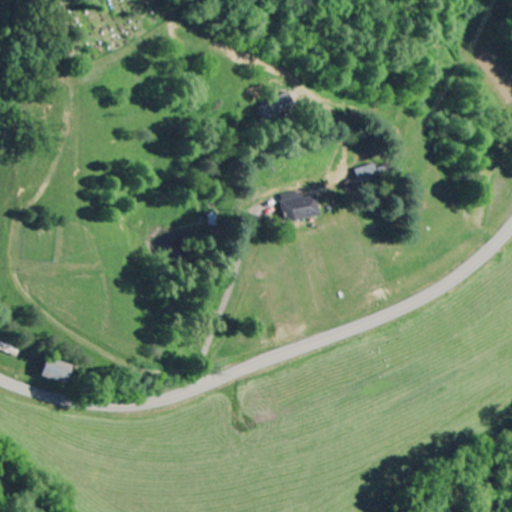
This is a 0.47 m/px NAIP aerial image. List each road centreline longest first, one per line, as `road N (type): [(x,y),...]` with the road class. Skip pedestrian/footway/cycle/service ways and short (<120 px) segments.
road 1 (secondary): [(511,228),(433,295),(168,400),(78,403),(0,379)]
road 2 (residential): [(217,382),(124,365),(39,313),(11,275),(17,223)]
